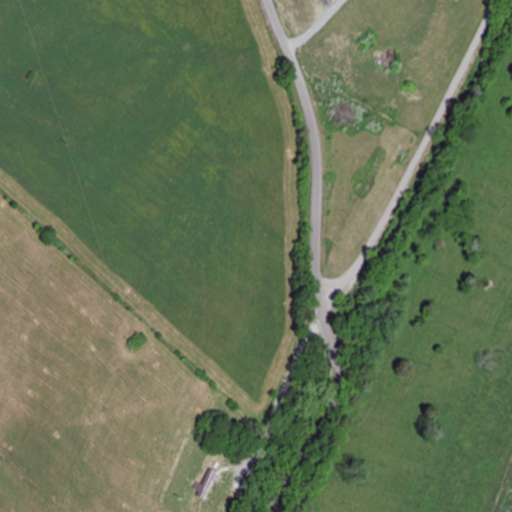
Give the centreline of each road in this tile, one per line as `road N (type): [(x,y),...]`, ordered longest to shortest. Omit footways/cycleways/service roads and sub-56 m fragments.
road 1 (residential): [(275,511),(331,412),(340,379),(318,299),(313,130),(267,0)]
road 2 (residential): [(319,304),(370,242),(494,0)]
